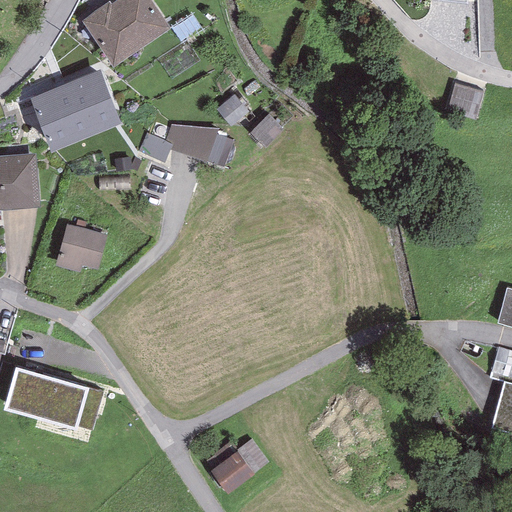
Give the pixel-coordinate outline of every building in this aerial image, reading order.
[(170,31),(149,0),(119,0),(111,6),(108,2),(79,22),(112,70),(170,31)] [(101,74),(33,100),(51,146),(119,120),(101,74)] [(451,124),(479,131),(487,99),(459,92),(451,124)] [(233,95),(216,108),(230,126),(247,113),(233,95)] [(268,117),(250,132),(264,147),(281,132),(268,117)] [(218,130),(171,125),(164,141),(172,145),(170,150),(223,167),(233,141),(216,135),(218,130)] [(164,141),(147,133),(137,152),(164,164),(170,150),(172,145),(164,141)] [(33,157),(0,158),(0,209),(36,208),(33,157)] [(106,237),(66,225),(55,265),(94,277),(106,237)] [(511,286),(504,284),(494,320),(511,324),(511,286)] [(511,345),(496,343),(490,373),(496,374),(511,377),(511,345)] [(110,395),(22,371),(11,409),(99,433),(110,395)] [(511,377),(496,374),(486,422),(511,427),(511,377)] [(268,463),(252,442),(216,470),(232,490),(268,463)]
